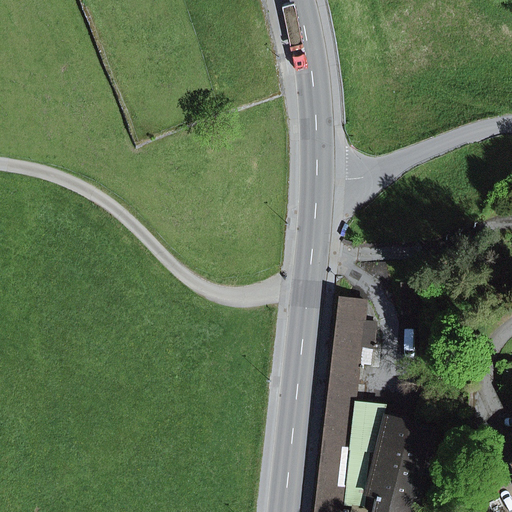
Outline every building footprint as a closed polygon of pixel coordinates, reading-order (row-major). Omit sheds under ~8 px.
[(402,284),(403,313),(418,314),(418,284),(402,284)] [(353,414),(359,364),(360,349),(366,302),(344,299),(319,511),(341,511),(344,491),(348,453),(353,414)] [(373,351),(360,349),(359,364),(371,365),(373,351)] [(369,456),(370,456),(380,415),(353,414),(348,453),(369,456)] [(383,502),(380,511),(415,511),(436,428),(390,417),(371,495),(380,498),(380,501),(383,502)] [(369,456),(348,453),(344,491),(351,492),(352,485),(366,486),(369,456)]
